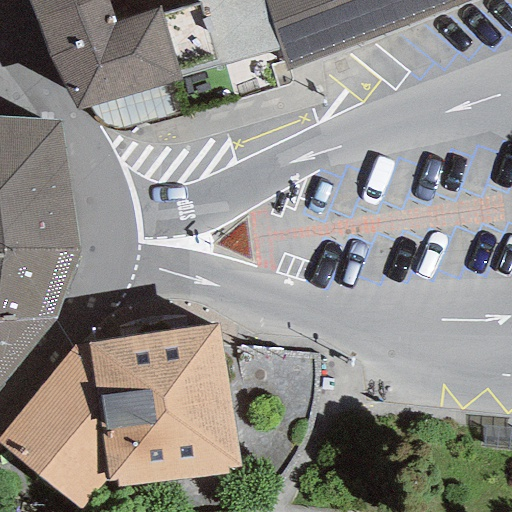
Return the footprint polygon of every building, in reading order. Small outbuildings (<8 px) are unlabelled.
[(29,0),(40,23),(91,0),(29,0)] [(106,0),(91,0),(40,23),(73,110),(177,80),(280,51),(263,0),(199,0),(161,13),(161,7),(114,22),(106,0)] [(263,0),(280,51),(285,72),(472,0),(263,0)] [(0,251),(78,250),(59,123),(0,118),(0,251)] [(0,386),(54,320),(78,250),(0,251),(0,386)] [(217,324),(85,345),(108,482),(115,480),(116,487),(228,475),(228,467),(239,466),(217,324)] [(79,511),(108,482),(85,345),(72,345),(0,436),(0,443),(78,511),(79,511)]
